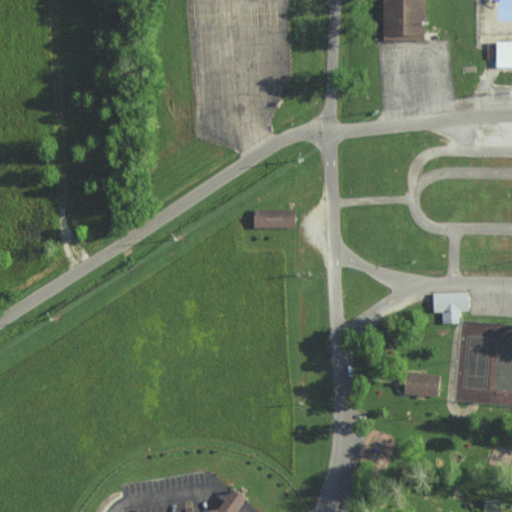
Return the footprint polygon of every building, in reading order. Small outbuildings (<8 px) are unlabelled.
[(422,0),(422,41),(380,41),(380,0),(422,0)] [(511,42),(494,42),(494,67),(511,67),(511,42)] [(293,210),(293,228),(252,228),(252,210),(293,210)] [(467,292),(467,311),(458,311),(459,323),(440,324),(440,312),(432,312),(431,293),(467,292)] [(439,376),(437,397),(422,395),(421,398),(417,397),(417,395),(403,393),(405,373),(439,376)] [(228,489),(214,510),(197,511),(188,511),(188,509),(183,509),(183,511),(232,511),(242,499),(228,489)] [(501,502),(500,511),(482,511),(483,500),(501,502)]
